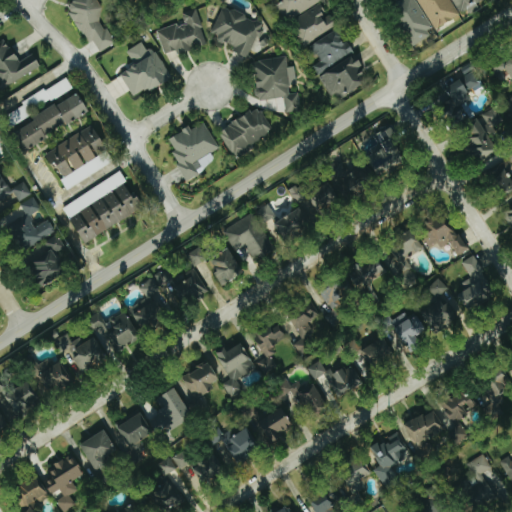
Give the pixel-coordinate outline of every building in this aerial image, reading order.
[(114,44),(99,18),(105,15),(96,0),(68,0),(64,3),(86,43),(92,40),(99,52),(114,44)] [(274,0),(286,20),(319,1),(318,0),(274,0)] [(398,0),(392,4),(414,42),(433,31),(414,0),(398,0)] [(417,0),(432,29),(457,18),(448,0),(417,0)] [(450,0),(458,13),(479,0),(450,0)] [(305,45),(336,25),(329,13),(326,15),(319,3),(290,22),(305,45)] [(210,33),(217,36),(216,40),(233,46),(231,51),(248,58),(262,23),(221,6),(210,33)] [(156,31),(163,54),(175,51),(176,54),(206,45),(195,9),(181,13),(183,22),(156,31)] [(353,55),(340,29),(311,44),(320,61),(311,66),(315,74),(353,55)] [(0,87),(1,89),(40,66),(33,53),(18,61),(5,39),(0,41),(0,87)] [(126,51),(134,66),(120,74),(134,98),(168,79),(146,40),(126,51)] [(318,76),(330,98),(347,89),(349,93),(366,84),(358,69),(363,66),(356,55),(318,76)] [(283,97),(285,112),(300,111),(297,93),(289,94),(288,85),(296,84),(293,66),(286,67),(285,57),(252,61),(258,101),(283,97)] [(511,59),(494,68),(496,73),(505,68),(511,82),(511,59)] [(460,69),(464,77),(447,87),(458,106),(485,91),(469,64),(460,69)] [(89,111),(78,93),(18,128),(29,146),(89,111)] [(487,130),(503,122),(496,108),(464,124),(483,160),(498,153),(487,130)] [(272,135),(260,109),(217,129),(229,155),(272,135)] [(218,148),(203,122),(190,130),(188,127),(168,139),(175,152),(171,154),(185,180),(215,163),(210,153),(218,148)] [(113,161),(91,125),(45,153),(61,179),(60,180),(66,190),(113,161)] [(377,145),(367,149),(377,173),(406,160),(391,128),(373,136),(377,145)] [(489,168),(505,195),(511,190),(511,175),(502,160),(489,168)] [(351,197),(378,179),(368,166),(363,170),(359,165),(348,173),(339,161),(330,167),(351,197)] [(60,207),(82,244),(143,207),(137,196),(133,198),(118,173),(60,207)] [(317,214),(340,203),(329,183),(307,194),(317,214)] [(39,210),(34,200),(7,215),(25,248),(54,232),(47,219),(35,226),(29,215),(39,210)] [(274,225),(286,241),(310,223),(297,207),(274,225)] [(222,232),(235,252),(244,246),(254,262),(274,249),(251,213),(222,232)] [(456,256),(466,250),(448,218),(430,228),(434,233),(424,238),(429,247),(437,243),(440,248),(450,243),(456,256)] [(383,260),(398,274),(423,247),(409,233),(383,260)] [(42,284),(63,273),(54,253),(63,249),(56,235),(44,241),(49,252),(30,261),(42,284)] [(192,267),(205,259),(199,247),(185,255),(192,267)] [(210,257),(217,272),(214,273),(220,286),(242,275),(229,248),(210,257)] [(461,262),(470,278),(461,283),(465,291),(457,295),(467,312),(494,296),(472,256),(461,262)] [(350,264),(350,284),(383,283),(383,263),(350,264)] [(174,282),(166,268),(153,275),(160,289),(174,282)] [(170,285),(184,306),(207,291),(194,270),(170,285)] [(318,290),(331,311),(324,316),(331,327),(345,319),(335,302),(353,292),(343,275),(318,290)] [(427,288),(437,299),(448,289),(437,278),(427,288)] [(138,286),(145,298),(129,308),(142,330),(170,313),(151,279),(138,286)] [(431,332),(458,320),(449,299),(422,310),(431,332)] [(316,315),(308,305),(289,320),(302,337),(292,345),(300,355),(312,346),(305,338),(313,332),(306,323),(316,315)] [(139,341),(127,312),(102,323),(101,319),(89,324),(95,338),(105,333),(114,352),(139,341)] [(418,315),(409,321),(404,313),(391,320),(411,353),(420,347),(414,336),(426,329),(418,315)] [(285,338),(278,324),(253,337),(264,358),(256,362),(264,376),(278,368),(267,348),(285,338)] [(94,335),(73,346),(66,334),(53,341),(60,354),(73,347),(78,355),(73,358),(82,373),(107,359),(94,335)] [(391,358),(382,338),(360,348),(370,368),(391,358)] [(228,380),(221,384),(228,397),(241,390),(236,379),(254,370),(240,344),(226,351),(224,347),(214,352),(228,380)] [(323,375),(336,398),(362,384),(351,365),(329,376),(321,360),(306,368),(313,380),(323,375)] [(220,383),(208,361),(191,370),(192,373),(182,379),(193,399),(187,402),(193,413),(203,408),(197,396),(220,383)] [(62,362),(38,376),(50,396),(74,382),(62,362)] [(511,387),(506,374),(481,385),(489,403),(511,393),(511,387)] [(290,386),(310,418),(328,407),(313,384),(303,391),(297,381),(290,386)] [(38,403),(29,383),(5,394),(15,414),(38,403)] [(147,420),(158,437),(192,417),(174,388),(155,400),(162,411),(147,420)] [(478,410),(469,391),(441,404),(450,423),(478,410)] [(124,417),(127,422),(118,427),(128,448),(151,436),(138,409),(124,417)] [(261,419),(269,437),(292,428),(284,409),(261,419)] [(444,431),(432,410),(405,425),(424,460),(435,454),(427,440),(444,431)] [(235,464),(259,450),(246,428),(232,436),(229,431),(219,437),(235,464)] [(104,457),(115,453),(107,431),(81,442),(94,472),(108,466),(104,457)] [(373,470),(385,489),(400,480),(391,465),(409,454),(395,432),(386,438),(388,441),(371,451),(381,466),(373,470)] [(179,469),(190,461),(183,450),(171,458),(179,469)] [(491,468),(482,454),(466,465),(472,473),(459,482),(478,511),(497,498),(481,474),(491,468)] [(84,474),(72,455),(47,471),(51,477),(43,482),(52,496),(59,491),(63,497),(55,502),(62,511),(64,511),(75,505),(69,496),(77,491),(72,483),(84,474)] [(200,483),(223,473),(216,456),(192,466),(200,483)] [(175,466),(166,457),(152,470),(162,479),(175,466)] [(511,459),(510,460),(508,457),(501,460),(511,486),(511,459)] [(352,491),(372,476),(359,459),(339,474),(352,491)] [(28,510),(24,511),(34,511),(31,505),(47,498),(39,480),(19,489),(28,510)] [(166,511),(183,498),(169,482),(149,498),(161,511),(166,511)] [(334,511),(331,506),(338,502),(330,490),(309,502),(315,511),(334,511)] [(144,511),(138,502),(120,511),(118,511),(115,506),(105,511),(144,511)]
